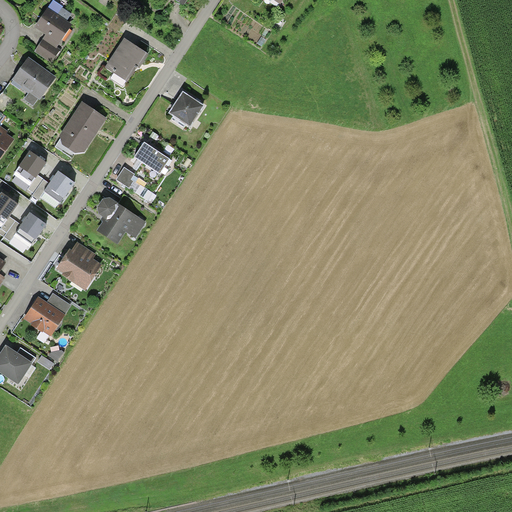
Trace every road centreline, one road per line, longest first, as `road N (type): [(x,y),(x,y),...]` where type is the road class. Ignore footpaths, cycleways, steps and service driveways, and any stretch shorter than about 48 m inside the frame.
road 1 (residential): [(0,324),(213,0)]
road 2 (track): [(452,0),(511,224)]
road 3 (track): [(511,295),(425,393)]
